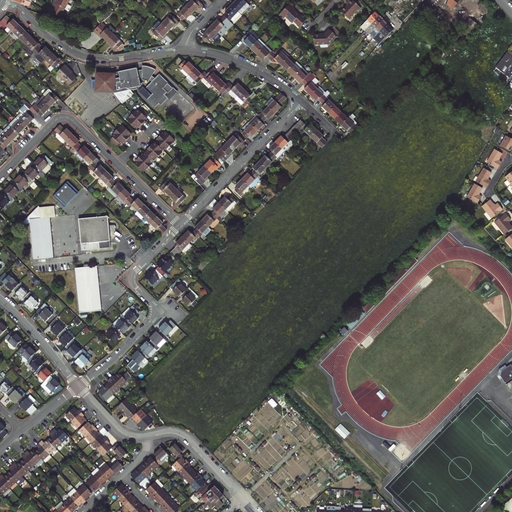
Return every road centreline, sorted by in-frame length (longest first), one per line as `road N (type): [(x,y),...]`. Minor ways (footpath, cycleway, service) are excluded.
road 1 (residential): [(181,225),(132,276),(155,308),(150,322),(78,386)]
road 2 (residential): [(0,2),(86,56),(185,49)]
road 3 (residential): [(302,101),(181,225)]
road 4 (residential): [(0,176),(65,116),(117,164)]
road 5 (residential): [(185,49),(233,59),(302,101)]
road 6 (residential): [(147,437),(182,436),(242,500)]
